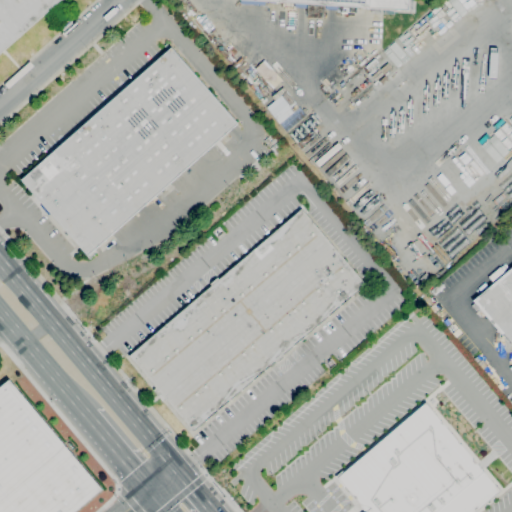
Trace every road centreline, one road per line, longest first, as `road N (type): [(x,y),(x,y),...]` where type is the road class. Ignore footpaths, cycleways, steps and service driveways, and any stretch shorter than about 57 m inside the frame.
road 1 (primary): [(175,470),(0,262)]
road 2 (residential): [(0,105),(121,0)]
road 3 (primary): [(0,310),(90,416)]
